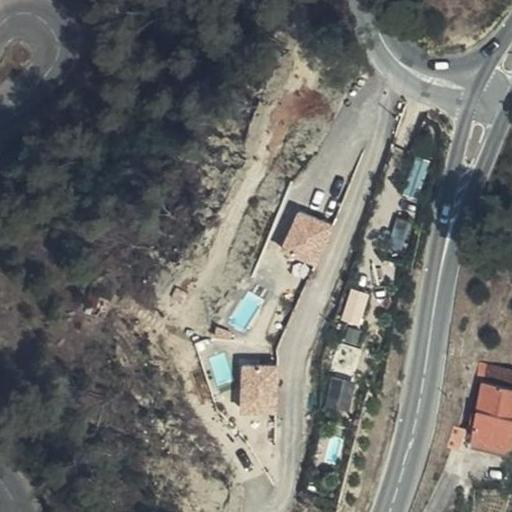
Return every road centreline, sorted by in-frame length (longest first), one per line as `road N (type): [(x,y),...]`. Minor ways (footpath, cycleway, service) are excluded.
road 1 (secondary): [(390,511),(417,424),(464,174),(491,92)]
road 2 (tertiary): [(365,0),(404,65),(491,92)]
road 3 (secondary): [(0,33),(33,32),(42,48),(34,80),(0,111)]
